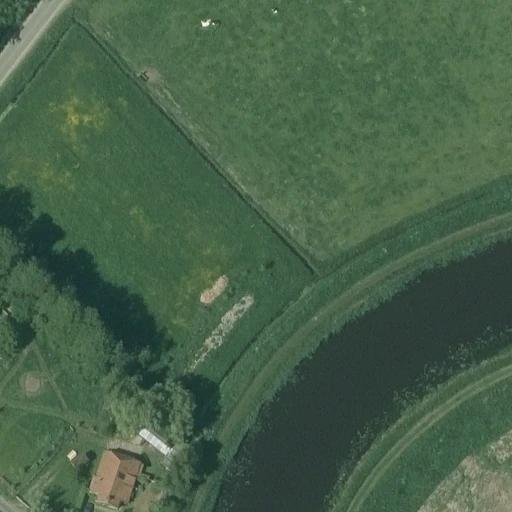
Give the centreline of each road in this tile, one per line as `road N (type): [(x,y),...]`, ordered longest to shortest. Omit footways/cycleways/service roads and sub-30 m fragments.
road 1 (track): [(190,511),(218,422),(278,339),(391,253),(511,212)]
road 2 (track): [(360,511),(366,491),(478,387),(511,377)]
